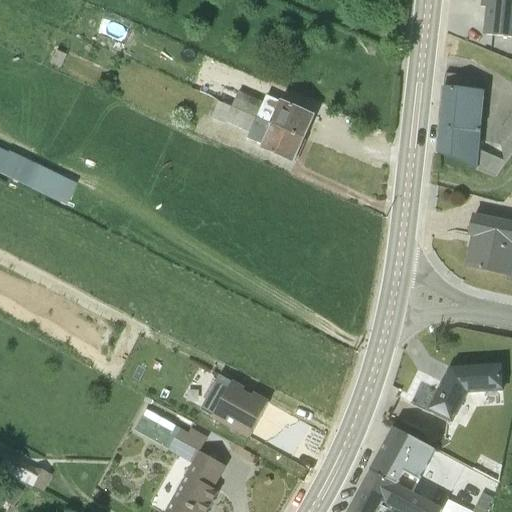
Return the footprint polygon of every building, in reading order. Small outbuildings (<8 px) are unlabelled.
[(511,40),(511,0),(480,0),(479,10),(485,11),(482,37),(511,40)] [(255,72),(252,82),(271,87),(274,78),(255,72)] [(482,92),(443,89),(440,124),(480,133),(482,92)] [(218,102),(211,119),(245,133),(259,99),(240,91),(233,108),(218,102)] [(292,166),(313,118),(267,98),(256,118),(273,125),(261,152),(292,166)] [(511,155),(511,112),(485,158),(504,169),(511,155)] [(440,124),(437,155),(476,171),(480,133),(440,124)] [(5,155),(0,152),(0,173),(64,205),(75,184),(7,151),(5,155)] [(511,223),(472,215),(467,238),(470,239),(464,269),(507,278),(506,283),(511,283),(511,223)] [(452,425),(467,395),(505,393),(503,365),(449,368),(427,412),(452,425)] [(266,400),(227,381),(210,416),(249,435),(266,400)] [(145,409),(133,431),(164,449),(177,428),(145,409)] [(201,442),(177,428),(164,449),(189,463),(201,442)] [(441,511),(459,480),(386,440),(346,511),(377,511),(382,504),(396,511),(441,511)] [(198,453),(165,511),(207,511),(218,494),(211,490),(224,468),(198,453)] [(451,499),(447,511),(488,511),(489,510),(451,499)]
